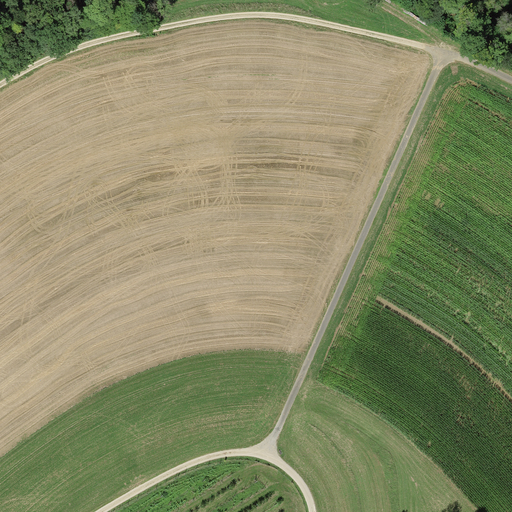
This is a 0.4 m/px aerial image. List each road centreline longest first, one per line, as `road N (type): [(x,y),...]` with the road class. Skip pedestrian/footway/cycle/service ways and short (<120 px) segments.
road 1 (track): [(442,54),(358,31),(229,17),(97,41),(0,86)]
road 2 (track): [(262,452),(442,54)]
road 3 (track): [(98,511),(205,457),(237,451),(262,452),(295,471),(313,511)]
